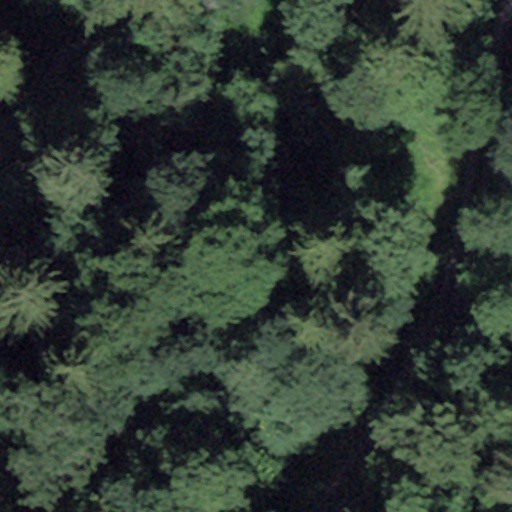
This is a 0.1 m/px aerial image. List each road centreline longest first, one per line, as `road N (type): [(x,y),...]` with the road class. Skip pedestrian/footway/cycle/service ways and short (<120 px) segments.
road 1 (track): [(511,14),(491,58),(478,180),(452,288),(401,386),(313,511)]
road 2 (track): [(0,143),(62,73),(110,38),(193,0)]
